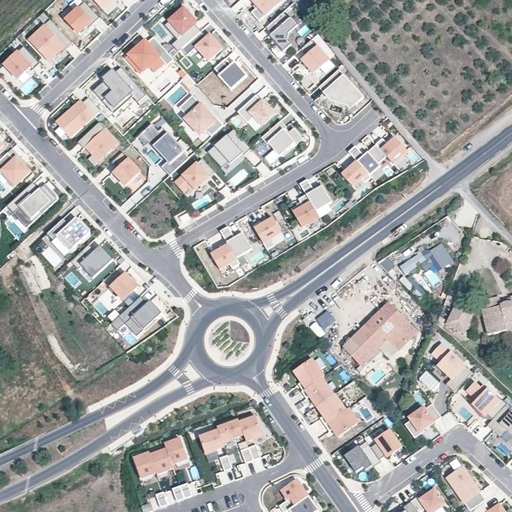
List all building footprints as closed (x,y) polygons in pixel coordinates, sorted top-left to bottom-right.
[(94,0),(103,9),(112,1),(110,0),(94,0)] [(282,0),(250,0),(256,5),(249,11),(258,22),(282,0)] [(100,18),(85,2),(66,20),(79,34),(87,26),(92,22),(94,24),(100,18)] [(177,38),(171,43),(178,50),(200,31),(193,23),(197,19),(183,3),(162,21),(177,38)] [(289,19),(283,13),(266,28),(272,35),(270,36),(284,52),(292,45),(287,40),(289,34),(298,26),(291,17),(289,19)] [(72,42),(50,19),(28,39),(48,60),(60,49),(63,46),(65,48),(72,42)] [(186,56),(195,48),(208,62),(222,49),(209,35),(206,38),(201,32),(180,50),(186,56)] [(167,66),(174,60),(154,37),(148,43),(146,41),(127,58),(141,75),(150,67),(155,72),(165,63),(167,66)] [(311,40),(301,50),(307,57),(302,61),(314,74),(329,60),(311,40)] [(39,63),(23,46),(4,64),(17,79),(30,66),(33,69),(39,63)] [(226,59),(215,69),(220,75),(218,77),(231,91),(246,78),(233,64),(231,65),(226,59)] [(143,93),(121,68),(115,73),(109,66),(97,77),(101,81),(94,87),(112,108),(129,93),(136,100),(143,93)] [(364,98),(339,70),(319,88),(323,93),(324,92),(326,91),(331,97),(331,99),(346,105),(351,100),(355,106),(364,98)] [(257,95),(238,112),(248,123),(255,117),(263,126),(276,114),(263,101),(262,102),(257,95)] [(224,126),(218,119),(216,121),(209,113),(193,96),(180,108),(188,117),(185,119),(200,135),(206,130),(212,137),(224,126)] [(101,111),(89,98),(83,103),(81,101),(57,122),(71,138),(101,111)] [(216,121),(218,119),(211,111),(209,113),(216,121)] [(281,121),(262,139),(267,144),(268,143),(279,156),(294,143),(296,145),(303,139),(293,128),(287,134),(283,130),(286,127),(281,121)] [(100,123),(78,142),(84,149),(86,147),(99,161),(119,143),(100,123)] [(171,175),(190,157),(185,152),(185,151),(170,134),(169,135),(163,128),(159,132),(152,124),(139,136),(146,144),(150,140),(157,147),(157,146),(166,156),(167,155),(171,159),(163,166),(171,175)] [(244,155),(251,149),(234,129),(208,152),(222,168),(241,151),(244,155)] [(376,145),(387,157),(394,165),(408,152),(394,136),(386,143),(383,139),(376,145)] [(387,157),(376,145),(364,156),(355,146),(349,152),(357,162),(370,176),(381,167),(378,164),(387,157)] [(13,149),(8,153),(14,160),(16,157),(23,165),(25,163),(13,149)] [(123,152),(112,162),(119,169),(114,173),(126,186),(141,172),(123,152)] [(8,153),(0,160),(0,174),(2,172),(16,186),(30,173),(23,165),(16,157),(14,160),(8,153)] [(215,172),(203,159),(175,183),(183,192),(188,188),(192,193),(215,172)] [(361,180),(365,183),(371,178),(370,176),(357,162),(342,175),(353,187),(361,180)] [(2,172),(0,174),(13,188),(16,186),(2,172)] [(308,180),(300,184),(306,195),(316,212),(332,203),(322,186),(314,191),(308,180)] [(40,190),(33,183),(7,207),(25,226),(32,219),(34,222),(57,200),(50,192),(48,193),(45,190),(47,188),(44,185),(40,190)] [(316,212),(306,195),(299,199),(301,204),(292,210),(303,228),(320,218),(316,212)] [(182,223),(190,218),(187,213),(179,218),(182,223)] [(63,219),(47,234),(53,241),(57,238),(70,252),(90,233),(77,218),(69,225),(63,219)] [(253,226),(267,250),(275,246),(272,242),(275,241),(273,238),(282,233),(273,218),(262,225),(261,222),(253,226)] [(27,228),(34,222),(32,219),(25,226),(27,228)] [(234,238),(228,227),(220,232),(226,240),(236,259),(252,250),(242,233),(234,238)] [(236,259),(226,240),(208,251),(219,269),(236,259)] [(425,249),(421,252),(426,261),(421,264),(424,269),(433,263),(438,270),(453,261),(442,243),(430,250),(425,249)] [(82,267),(93,279),(114,260),(101,246),(95,251),(89,245),(71,262),(78,270),(82,267)] [(426,261),(421,252),(400,266),(406,274),(421,264),(426,261)] [(122,277),(107,290),(115,299),(120,304),(135,290),(122,277)] [(115,299),(107,290),(104,293),(111,302),(115,299)] [(126,311),(119,317),(125,324),(137,337),(162,314),(150,301),(147,304),(141,297),(126,311)] [(511,297),(511,303),(511,302),(510,302),(509,302),(508,302),(507,302),(506,302),(505,299),(499,300),(499,297),(480,302),(488,335),(506,331),(506,334),(509,336),(511,335),(511,297)] [(417,332),(389,303),(344,348),(361,366),(388,339),(399,350),(417,332)] [(474,311),(457,303),(453,311),(466,317),(459,331),(463,333),(474,311)] [(309,323),(317,335),(336,322),(328,310),(309,323)] [(459,331),(466,317),(453,311),(446,324),(459,331)] [(444,323),(436,316),(435,320),(434,321),(440,327),(444,323)] [(119,317),(111,324),(117,331),(125,324),(119,317)] [(464,363),(441,341),(430,352),(438,360),(435,363),(450,378),(464,363)] [(303,391),(321,378),(324,376),(312,359),(294,372),(301,382),(298,384),(303,391)] [(317,407),(333,395),(321,378),(303,391),(302,392),(306,399),(310,397),(317,407)] [(499,399),(486,386),(482,389),(474,381),(466,390),(474,398),(470,401),(484,415),(499,399)] [(424,430),(442,417),(431,403),(409,419),(411,421),(405,426),(415,439),(421,435),(420,433),(424,430)] [(349,408),(325,425),(329,432),(333,430),(338,437),(359,423),(349,408)] [(511,409),(498,422),(511,435),(511,434),(511,409)] [(244,436),(246,442),(263,436),(256,416),(239,422),(244,436)] [(217,428),(218,430),(223,444),(244,436),(239,422),(238,420),(217,428)] [(223,444),(218,430),(199,437),(205,454),(224,447),(223,444)] [(370,448),(379,460),(386,455),(387,457),(402,447),(390,430),(375,440),(377,443),(370,448)] [(186,456),(179,436),(163,442),(165,447),(149,452),(148,450),(132,456),(139,476),(155,470),(156,471),(172,466),(171,462),(186,456)] [(374,467),(381,462),(379,460),(370,448),(366,442),(344,456),(356,473),(364,467),(366,471),(373,466),(374,467)] [(249,448),(253,461),(261,458),(256,445),(249,448)] [(253,461),(249,448),(241,451),(246,463),(253,461)] [(232,468),(227,455),(220,458),(224,471),(232,468)] [(197,466),(189,468),(192,479),(200,477),(197,466)] [(447,478),(471,511),(482,503),(487,500),(463,467),(447,478)] [(279,506),(283,511),(316,511),(320,509),(310,495),(309,496),(297,480),(281,491),(288,500),(279,506)] [(185,499),(192,496),(188,484),(180,487),(185,499)] [(173,489),(177,502),(185,499),(180,487),(173,489)] [(418,495),(411,500),(419,511),(426,506),(430,511),(431,511),(446,502),(435,488),(420,498),(418,495)] [(156,495),(161,508),(168,505),(164,493),(156,495)] [(419,511),(411,500),(403,505),(406,509),(401,511),(419,511)] [(488,511),(482,503),(471,511),(505,511),(500,504),(492,509),(493,511),(492,511),(489,511),(488,511)]
